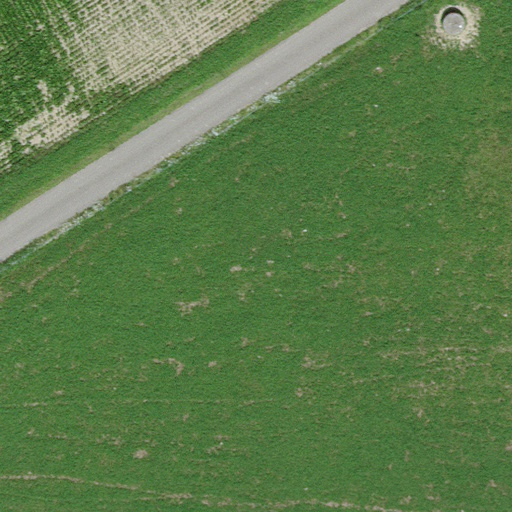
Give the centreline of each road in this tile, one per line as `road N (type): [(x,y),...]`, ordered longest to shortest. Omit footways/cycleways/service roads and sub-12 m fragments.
road 1 (track): [(362,0),(130,149)]
road 2 (residential): [(0,235),(130,149)]
